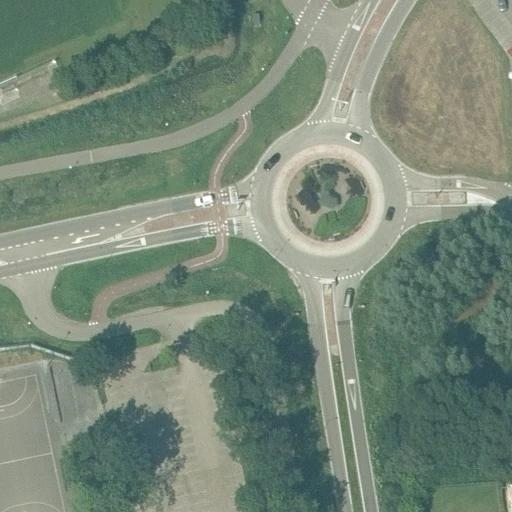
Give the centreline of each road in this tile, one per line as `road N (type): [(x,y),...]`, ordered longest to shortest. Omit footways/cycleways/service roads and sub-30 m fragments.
road 1 (unclassified): [(31,267),(46,321),(74,335),(207,308),(234,310),(258,325),(296,511)]
road 2 (unclassified): [(239,109),(144,146),(0,172)]
road 3 (tertiary): [(256,191),(24,237)]
road 4 (tertiary): [(31,267),(220,229),(261,229)]
road 5 (track): [(371,511),(343,311)]
road 6 (unclassified): [(239,109),(267,90),(310,15),(351,37)]
road 7 (tertiary): [(261,229),(288,259),(327,270),(364,257),(388,225)]
road 8 (tertiary): [(352,139),(371,65),(406,0)]
road 9 (unclassified): [(511,208),(467,184),(386,173)]
road 10 (unclassified): [(388,225),(426,212),(511,214)]
